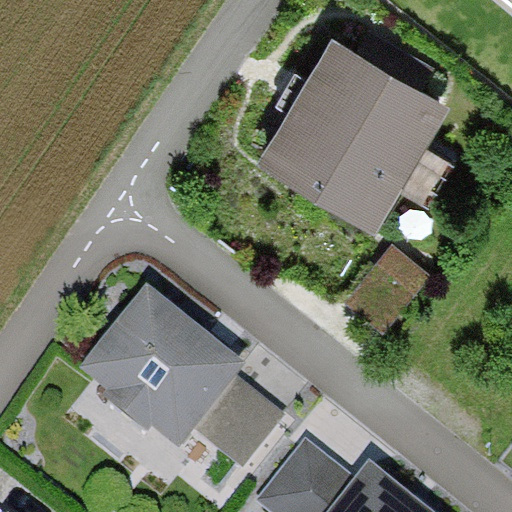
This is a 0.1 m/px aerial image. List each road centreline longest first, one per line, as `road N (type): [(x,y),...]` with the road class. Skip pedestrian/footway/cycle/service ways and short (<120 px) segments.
road 1 (residential): [(509,511),(111,200)]
road 2 (residential): [(247,0),(111,200)]
road 3 (residential): [(111,200),(0,365)]
